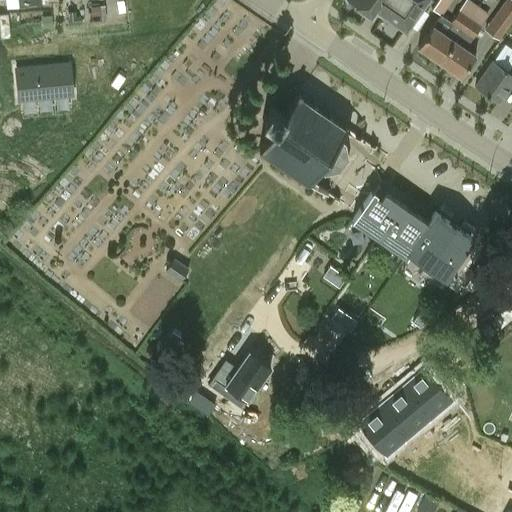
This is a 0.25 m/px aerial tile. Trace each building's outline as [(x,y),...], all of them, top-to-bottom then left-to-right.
[(349,0),(369,13),(371,10),(380,17),(382,14),(404,29),(424,0),(349,0)] [(468,0),(464,0),(443,34),(432,26),(417,46),(439,61),(478,6),(468,0)] [(435,0),(433,5),(445,10),(449,0),(435,0)] [(511,0),(503,0),(484,29),(498,39),(511,18),(511,0)] [(489,13),(478,6),(439,61),(460,76),(475,56),(465,49),(489,13)] [(511,65),(509,71),(493,60),(474,86),(498,103),(511,82),(511,65)] [(17,73),(16,73),(19,98),(71,93),(69,68),(68,68),(17,73)] [(357,214),(374,195),(382,183),(376,170),(385,156),(375,149),(375,148),(298,95),(299,94),(298,92),(296,95),(297,95),(283,115),(270,106),(262,119),(274,127),(260,148),(259,148),(259,149),(260,150),(261,148),(339,202),(357,214)] [(374,195),(357,214),(353,219),(405,255),(408,251),(426,222),(384,192),(380,198),(374,195)] [(434,211),(426,222),(408,251),(444,276),(471,237),(434,211)] [(245,349),(219,383),(241,400),(267,366),(245,349)] [(405,383),(432,415),(455,395),(428,364),(405,383)] [(382,400),(410,433),(432,415),(404,382),(382,400)] [(214,405),(198,393),(191,403),(208,414),(214,405)] [(384,402),(361,421),(387,453),(410,433),(384,402)] [(450,448),(445,458),(455,464),(461,453),(450,448)] [(511,511),(511,507),(505,503),(500,511),(511,511)]
